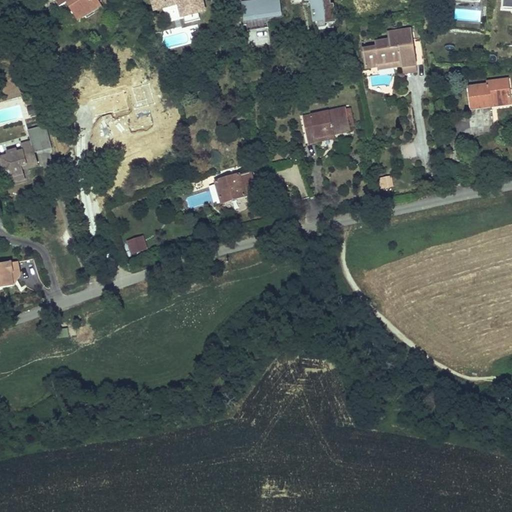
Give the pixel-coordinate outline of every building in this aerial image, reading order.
[(98,0),(55,0),(60,7),(67,3),(79,23),(104,8),(98,0)] [(151,0),(154,10),(165,7),(163,0),(177,0),(179,4),(181,15),(191,13),(191,15),(197,14),(201,13),(198,0),(151,0)] [(282,0),(247,0),(244,0),(247,20),(285,15),(282,0)] [(312,0),(316,22),(329,19),(330,23),(341,21),(337,3),(334,3),(334,0),(312,0)] [(191,13),(181,15),(184,26),(199,22),(197,14),(191,15),(191,13)] [(415,66),(411,30),(389,32),(390,40),(376,42),(377,47),(363,49),(366,69),(377,67),(377,64),(401,60),(402,67),(415,66)] [(401,60),(377,64),(377,67),(378,71),(402,67),(401,60)] [(415,66),(402,67),(403,75),(416,73),(415,66)] [(487,87),(468,89),(471,112),(490,109),(489,105),(509,103),(507,92),(506,84),(506,81),(486,83),(487,87)] [(37,104),(27,107),(29,115),(39,113),(37,104)] [(345,108),(310,116),(311,123),(305,124),(309,144),(318,142),(317,138),(333,134),(350,131),(345,108)] [(100,126),(107,149),(123,143),(122,140),(137,135),(138,137),(148,134),(141,112),(129,116),(129,114),(111,119),(112,122),(100,126)] [(7,155),(0,157),(0,165),(4,177),(11,180),(24,176),(22,171),(21,168),(26,166),(27,170),(38,166),(34,153),(53,147),(50,138),(45,124),(27,130),(31,142),(19,145),(21,151),(16,152),(15,149),(5,152),(7,155)] [(107,149),(108,153),(121,149),(127,149),(140,145),(138,137),(137,135),(122,140),(123,143),(107,149)] [(250,171),(239,175),(246,197),(257,193),(250,171)] [(239,175),(215,182),(222,204),(246,197),(239,175)] [(13,185),(25,181),(24,176),(11,180),(13,185)] [(391,176),(384,177),(385,188),(392,187),(391,176)] [(139,239),(126,243),(131,255),(142,251),(139,239)] [(4,263),(0,263),(0,287),(9,285),(15,275),(12,261),(4,263)]
